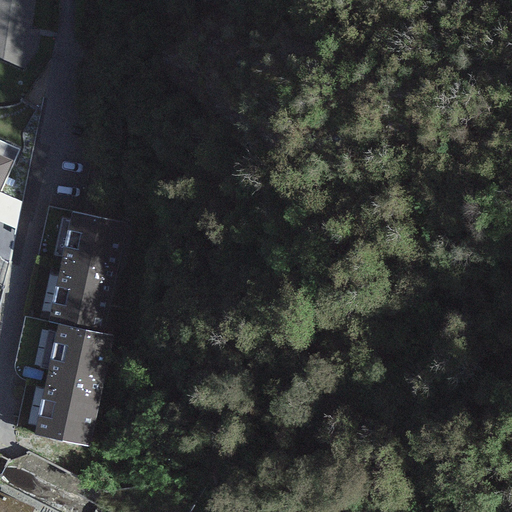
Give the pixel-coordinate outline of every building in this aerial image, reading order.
[(0,0),(0,62),(25,72),(36,55),(39,33),(30,31),(35,0),(0,0)] [(0,181),(11,155),(0,150),(0,181)] [(128,216),(74,204),(49,315),(103,327),(128,216)] [(103,327),(58,316),(35,426),(90,437),(112,327),(103,327)] [(35,502),(0,486),(0,511),(42,511),(33,508),(35,502)]
